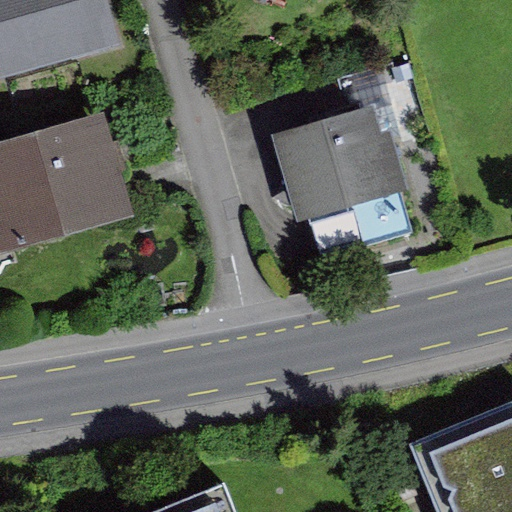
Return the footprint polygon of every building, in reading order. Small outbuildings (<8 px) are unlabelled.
[(106,37),(95,0),(0,0),(0,43),(6,65),(106,37)] [(286,138),(320,254),(407,229),(381,143),(372,145),(363,115),(286,138)] [(96,125),(0,153),(0,199),(4,198),(16,238),(120,208),(96,125)] [(511,511),(511,401),(409,444),(437,511),(511,511)] [(235,511),(224,483),(152,511),(235,511)]
